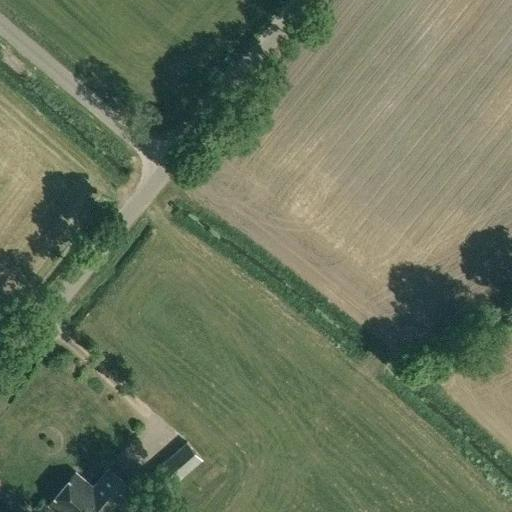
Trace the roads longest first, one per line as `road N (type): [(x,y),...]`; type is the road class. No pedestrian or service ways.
road 1 (unclassified): [(0,381),(164,166)]
road 2 (unclassified): [(164,166),(0,25)]
road 3 (unclassified): [(164,166),(301,0)]
